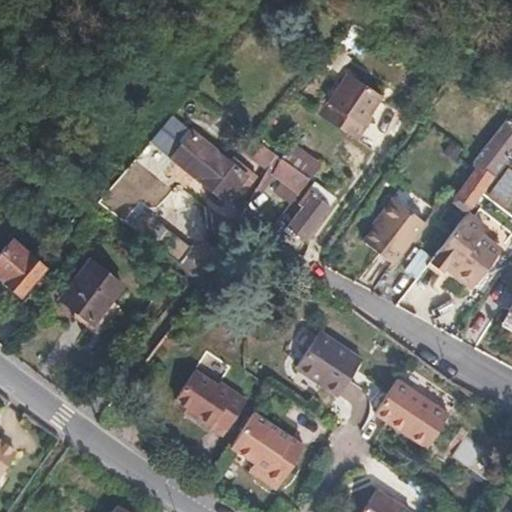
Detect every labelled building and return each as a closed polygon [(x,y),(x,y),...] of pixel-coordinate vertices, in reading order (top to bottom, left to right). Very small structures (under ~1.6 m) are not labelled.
[(361,123),(380,95),(345,73),(319,113),(355,138),(364,125),(361,123)] [(229,158),(172,114),(150,138),(209,185),(204,192),(219,203),(235,183),(244,189),(256,172),(232,154),(229,158)] [(470,204),(511,147),(511,120),(505,117),(471,161),(478,165),(457,193),(470,204)] [(319,161),(291,141),(280,156),(308,176),(319,161)] [(267,164),(274,152),(263,145),(255,157),(267,164)] [(308,176),(280,156),(274,152),(267,164),(265,167),(254,187),(260,190),(270,173),(281,180),(272,190),(289,200),(308,176)] [(302,237),(332,196),(313,182),(297,204),(301,207),(287,225),(302,237)] [(392,264),(425,221),(400,203),(391,196),(377,215),(379,216),(361,242),(392,264)] [(167,228),(155,204),(151,204),(140,197),(123,218),(180,263),(180,262),(190,246),(167,228)] [(86,245),(107,218),(95,208),(75,236),(86,245)] [(497,249),(487,242),(477,235),(483,226),(464,212),(438,247),(427,261),(442,273),(445,268),(470,286),(497,249)] [(46,268),(14,239),(0,255),(0,275),(22,295),(46,268)] [(427,261),(438,247),(428,240),(406,269),(416,276),(427,261)] [(93,325),(123,287),(90,260),(61,299),(93,325)] [(334,393),(358,357),(318,329),(293,365),(334,393)] [(185,410),(196,417),(223,434),(245,399),(217,380),(215,384),(194,371),(177,397),(188,404),(185,410)] [(445,411),(394,378),(371,411),(422,445),(445,411)] [(251,469),(263,476),(277,486),(304,443),(253,410),(231,445),(256,460),(251,469)] [(0,474),(17,452),(0,439),(0,474)] [(354,511),(404,511),(405,511),(407,508),(372,485),(354,511)]
